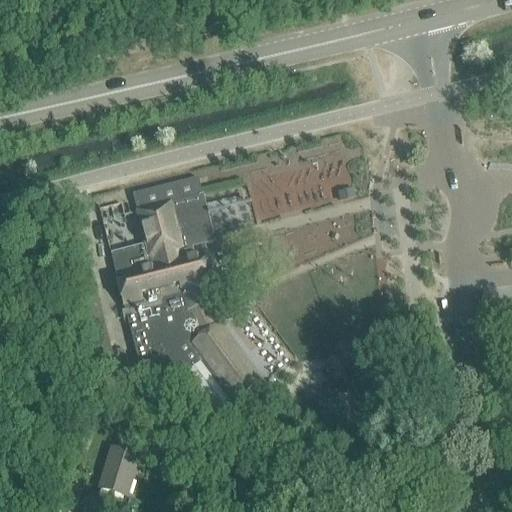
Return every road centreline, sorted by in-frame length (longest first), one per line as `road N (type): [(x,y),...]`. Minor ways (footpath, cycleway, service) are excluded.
road 1 (secondary): [(0,118),(504,0)]
road 2 (unknown): [(425,19),(388,105),(436,511)]
